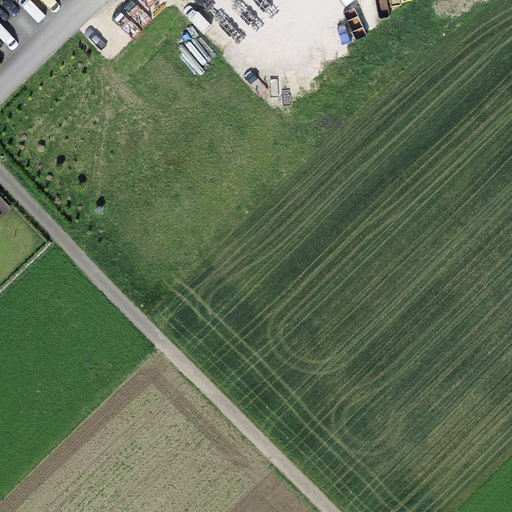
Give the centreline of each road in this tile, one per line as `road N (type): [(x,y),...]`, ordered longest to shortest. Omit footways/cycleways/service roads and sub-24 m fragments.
road 1 (track): [(330,511),(0,174)]
road 2 (residential): [(0,88),(88,0)]
